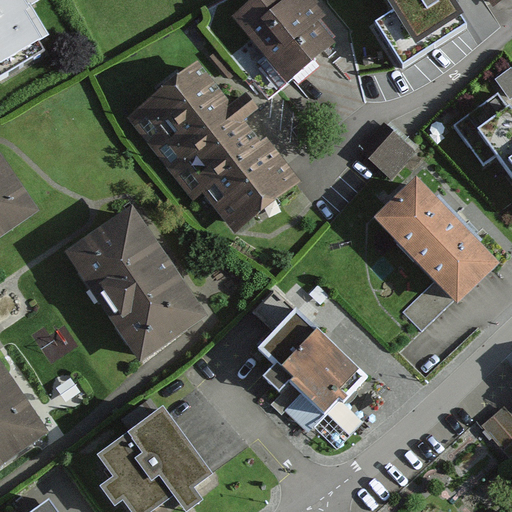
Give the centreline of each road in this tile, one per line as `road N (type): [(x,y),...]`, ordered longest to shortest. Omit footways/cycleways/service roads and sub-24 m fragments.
road 1 (residential): [(318,503),(511,334)]
road 2 (residential): [(316,170),(511,29)]
